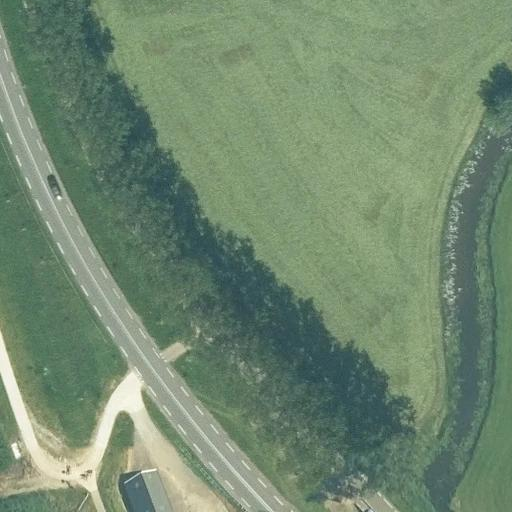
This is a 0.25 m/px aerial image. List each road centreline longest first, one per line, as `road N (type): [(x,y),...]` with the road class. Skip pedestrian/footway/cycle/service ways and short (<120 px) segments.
road 1 (unclassified): [(208,324),(90,146),(34,0)]
road 2 (primary): [(149,367),(67,242),(0,84)]
road 3 (unclassified): [(382,511),(208,324)]
road 4 (primary): [(269,511),(149,367)]
